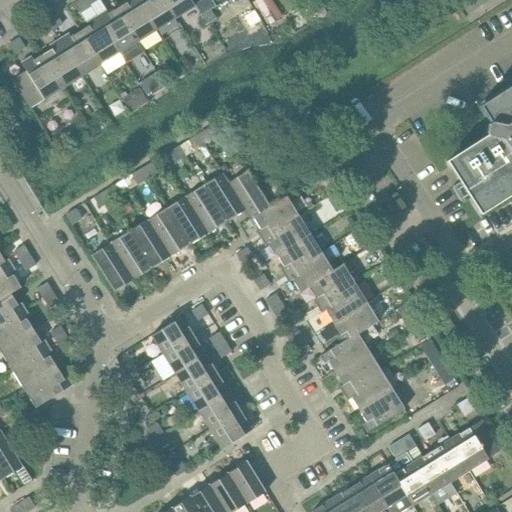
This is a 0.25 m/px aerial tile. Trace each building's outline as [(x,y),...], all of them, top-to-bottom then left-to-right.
[(85,0),(78,0),(75,2),(81,12),(90,6),(85,0)] [(156,30),(137,0),(124,0),(126,3),(117,8),(137,41),(156,30)] [(137,0),(156,30),(175,18),(163,0),(137,0)] [(163,0),(175,18),(194,6),(194,5),(190,0),(163,0)] [(211,0),(201,0),(194,5),(194,6),(201,16),(211,10),(216,7),(211,0)] [(457,0),(467,14),(488,0),(457,0)] [(270,24),(280,17),(270,2),(260,8),(270,24)] [(106,11),(96,17),(119,53),(137,41),(117,8),(108,14),(106,11)] [(217,20),(211,10),(201,16),(207,26),(217,20)] [(56,14),(46,20),(53,30),(62,24),(56,14)] [(79,31),(100,64),(119,53),(96,17),(87,23),(88,26),(79,31)] [(46,20),(36,26),(42,36),(53,30),(46,20)] [(69,34),(59,40),(81,76),(100,64),(79,31),(71,37),(69,34)] [(9,43),(15,53),(25,47),(18,37),(9,43)] [(51,49),(42,55),(63,88),(81,76),(59,40),(49,46),(51,49)] [(29,108),(63,88),(42,55),(33,60),(31,57),(21,63),(26,71),(12,80),(29,108)] [(148,79),(138,85),(146,97),(155,91),(148,79)] [(511,84),(479,106),(489,122),(487,124),(485,133),(486,135),(445,161),(459,181),(453,186),(452,189),(460,201),(463,202),(469,198),(480,215),(511,194),(511,84)] [(138,88),(126,95),(135,109),(147,102),(138,88)] [(320,116),(311,101),(295,111),(305,126),(320,116)] [(198,134),(204,144),(214,138),(208,128),(198,134)] [(198,134),(188,140),(194,150),(204,144),(198,134)] [(179,146),(169,152),(175,162),(185,156),(179,146)] [(142,168),(148,178),(157,173),(151,163),(142,168)] [(306,170),(313,180),(323,173),(316,163),(306,170)] [(142,168),(131,174),(137,185),(148,178),(142,168)] [(247,171),(229,183),(244,210),(250,220),(253,218),(270,207),(247,171)] [(226,222),(234,217),(244,210),(229,183),(223,173),(204,185),(226,222)] [(113,185),(104,191),(110,201),(120,195),(113,185)] [(208,233),(226,222),(204,185),(185,197),(208,233)] [(104,191),(93,197),(100,207),(110,201),(104,191)] [(189,245),(208,233),(185,197),(166,208),(189,245)] [(262,238),(298,215),(286,197),(270,207),(253,218),(261,229),(257,231),(262,238)] [(125,198),(113,205),(120,217),(132,210),(125,198)] [(65,215),(71,224),(82,218),(75,208),(65,215)] [(170,256),(189,245),(166,208),(148,220),(170,256)] [(269,243),(276,255),(310,234),(298,215),(262,238),(266,245),(269,243)] [(6,217),(0,220),(0,228),(3,233),(12,227),(6,217)] [(152,268),(170,256),(148,220),(129,231),(152,268)] [(133,279),(152,268),(129,231),(110,243),(133,279)] [(285,275),(321,253),(310,234),(276,255),(284,267),(281,269),(285,275)] [(133,279),(110,243),(91,255),(114,291),(133,279)] [(30,255),(24,245),(14,251),(20,261),(30,255)] [(242,264),(252,258),(246,248),(236,254),(242,264)] [(310,286),(333,271),(321,253),(285,275),(289,282),(292,280),(300,293),(310,286)] [(4,261),(0,254),(0,273),(11,266),(7,260),(4,261)] [(30,255),(20,261),(26,271),(36,265),(30,255)] [(343,265),(333,271),(310,286),(317,298),(314,300),(318,306),(354,283),(343,265)] [(11,266),(0,273),(0,299),(10,294),(20,287),(13,275),(16,273),(11,266)] [(259,291),(269,285),(263,275),(253,281),(259,291)] [(53,292),(47,282),(37,288),(43,298),(53,292)] [(325,311),(333,323),(366,302),(354,283),(318,306),(322,313),(325,311)] [(59,302),(53,292),(43,298),(49,308),(59,302)] [(17,305),(10,294),(0,299),(0,325),(25,310),(20,303),(17,305)] [(277,320),(287,314),(275,294),(265,300),(277,320)] [(358,335),(378,322),(366,302),(333,323),(340,335),(337,336),(340,342),(341,344),(357,334),(358,335)] [(397,309),(397,310),(403,319),(413,313),(407,303),(397,309)] [(202,304),(192,311),(198,321),(208,315),(202,304)] [(29,316),(25,310),(0,325),(0,351),(33,330),(26,318),(29,316)] [(434,318),(452,347),(462,341),(444,312),(434,318)] [(181,317),(151,336),(163,355),(193,336),(181,317)] [(418,321),(408,327),(414,337),(424,331),(418,321)] [(66,336),(60,326),(50,332),(56,342),(66,336)] [(40,342),(33,330),(0,351),(11,370),(48,347),(44,341),(40,342)] [(288,337),(300,356),(310,350),(298,331),(288,337)] [(225,342),(219,332),(209,338),(215,348),(225,342)] [(328,361),(335,373),(369,352),(358,335),(357,334),(341,344),(340,342),(320,355),(325,363),(328,361)] [(72,345),(66,336),(56,342),(62,351),(72,345)] [(205,355),(193,336),(163,355),(174,374),(205,355)] [(420,346),(420,347),(426,356),(436,350),(430,340),(420,346)] [(225,342),(215,348),(221,358),(231,352),(225,342)] [(48,347),(11,370),(23,389),(56,368),(49,356),(52,354),(48,347)] [(369,352),(335,373),(343,385),(340,387),(344,393),(380,371),(369,352)] [(186,392),(216,374),(205,355),(174,374),(186,392)] [(64,380),(56,368),(23,389),(35,408),(71,385),(67,378),(64,380)] [(454,378),(447,368),(438,375),(444,384),(454,378)] [(137,371),(127,377),(131,384),(141,378),(137,371)] [(351,398),(358,410),(392,389),(380,371),(344,393),(348,400),(351,398)] [(228,392),(216,374),(186,392),(198,411),(228,392)] [(392,389),(358,410),(366,422),(363,424),(367,431),(404,409),(392,389)] [(209,430),(240,411),(228,392),(198,411),(209,430)] [(456,405),(459,410),(463,416),(474,410),(466,398),(456,405)] [(252,430),(240,411),(209,430),(221,449),(252,430)] [(479,421),(449,440),(468,470),(499,451),(479,421)] [(152,439),(162,433),(156,423),(146,430),(152,439)] [(427,423),(417,429),(424,441),(434,434),(430,428),(427,423)] [(0,473),(3,478),(22,466),(0,430),(0,473)] [(168,443),(162,433),(152,439),(159,449),(168,443)] [(431,494),(437,504),(456,492),(450,482),(431,451),(422,457),(415,446),(416,446),(408,435),(398,441),(405,453),(431,494)] [(431,451),(450,482),(468,470),(449,440),(446,435),(437,442),(439,446),(431,451)] [(398,441),(388,447),(395,459),(405,453),(398,441)] [(395,459),(387,464),(412,505),(431,494),(405,453),(395,459)] [(176,477),(186,471),(179,461),(170,467),(176,477)] [(265,492),(249,467),(246,462),(227,474),(246,504),(265,492)] [(387,507),(390,511),(401,511),(412,505),(387,464),(368,476),(387,507)] [(227,474),(208,485),(224,511),(247,511),(243,505),(246,504),(227,474)] [(349,488),(364,511),(378,511),(387,507),(368,476),(349,488)] [(224,511),(208,485),(189,497),(198,511),(224,511)] [(331,499),(338,511),(364,511),(349,488),(331,499)] [(26,511),(34,507),(28,497),(9,510),(10,511),(26,511)] [(198,511),(189,497),(171,509),(172,511),(198,511)] [(338,511),(331,499),(311,511),(338,511)]
